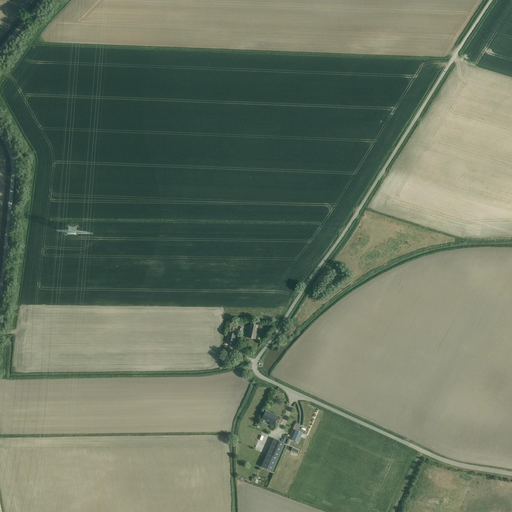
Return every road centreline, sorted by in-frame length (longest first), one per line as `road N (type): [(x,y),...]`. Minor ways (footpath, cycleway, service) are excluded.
road 1 (unclassified): [(511,474),(441,460),(262,377),(254,366),(491,0)]
road 2 (track): [(0,291),(12,166),(0,133)]
